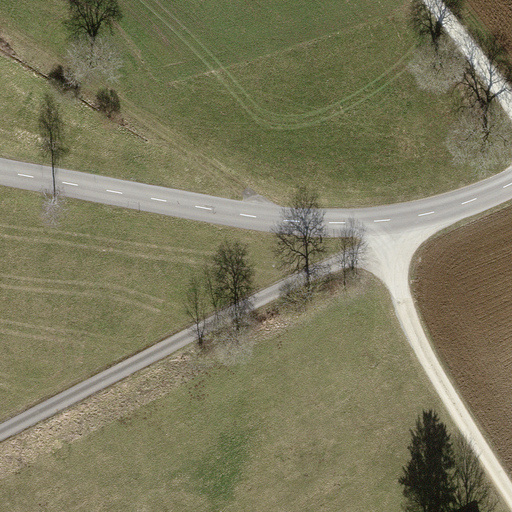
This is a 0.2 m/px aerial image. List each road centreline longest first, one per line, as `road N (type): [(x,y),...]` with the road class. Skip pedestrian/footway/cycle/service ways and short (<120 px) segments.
road 1 (track): [(0,432),(235,310),(363,254),(390,219),(409,321),(511,491)]
road 2 (unclassified): [(511,183),(442,209),(336,222),(277,220),(0,170)]
road 3 (track): [(511,101),(432,0)]
